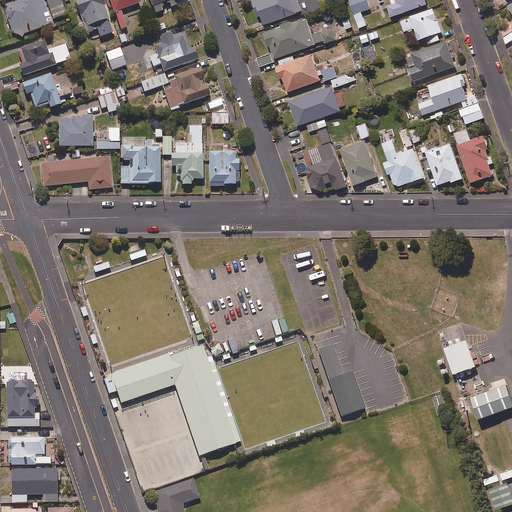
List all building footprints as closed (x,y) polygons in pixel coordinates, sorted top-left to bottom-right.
[(66,16),(61,0),(33,0),(5,10),(15,40),(53,27),(51,21),(66,16)] [(81,36),(98,30),(101,41),(115,36),(111,26),(102,0),(82,0),(83,2),(75,4),(82,25),(78,27),(81,36)] [(109,0),(121,31),(127,29),(121,12),(138,6),(140,5),(138,0),(109,0)] [(149,0),(155,15),(164,12),(161,5),(169,2),(172,9),(189,3),(188,0),(149,0)] [(303,13),(298,0),(255,0),(252,1),(258,17),(261,16),(265,27),(303,13)] [(371,10),(367,0),(349,0),(355,16),(371,10)] [(428,6),(425,0),(391,0),(393,6),(388,8),(392,19),(428,6)] [(443,34),(434,10),(400,22),(405,34),(416,30),(420,42),(431,39),(433,44),(441,41),(439,35),(443,34)] [(362,14),(355,16),(360,30),(367,27),(362,14)] [(264,35),(271,53),(256,58),(261,70),(276,65),(275,61),(336,39),(334,31),(313,38),(307,20),(264,35)] [(165,24),(157,26),(159,34),(167,31),(165,24)] [(191,51),(185,32),(161,41),(162,46),(155,48),(158,56),(150,59),(154,68),(161,66),(164,74),(199,61),(194,50),(191,51)] [(48,52),(45,43),(18,52),(23,65),(19,66),(23,79),(71,62),(66,46),(48,52)] [(457,68),(448,43),(407,57),(412,70),(409,71),(413,83),(457,68)] [(127,66),(120,48),(105,53),(112,71),(127,66)] [(321,82),(312,56),(277,69),(281,79),(283,79),(289,94),(321,82)] [(332,81),(338,79),(334,68),(322,72),(326,83),(332,81)] [(199,69),(174,78),(175,81),(169,83),(171,88),(163,91),(170,112),(178,109),(177,107),(209,97),(199,69)] [(338,79),(332,81),(333,84),(335,89),(357,81),(354,73),(338,79)] [(55,87),(50,75),(22,86),(26,98),(31,96),(36,110),(49,105),(51,111),(63,107),(61,103),(73,99),(69,89),(61,92),(59,86),(55,87)] [(168,85),(165,75),(141,84),(145,93),(168,85)] [(424,117),(430,115),(432,120),(445,115),(443,110),(469,101),(460,76),(429,87),(434,101),(420,106),(424,117)] [(120,111),(118,102),(126,100),(122,84),(112,87),(114,94),(99,98),(102,110),(107,108),(109,114),(120,111)] [(320,129),(329,126),(330,131),(346,126),(342,113),(333,88),(291,103),(299,128),(317,122),(320,129)] [(222,105),(220,99),(207,104),(209,109),(222,105)] [(485,119),(479,103),(460,110),(466,126),(485,119)] [(229,125),(229,114),(212,114),(212,126),(229,125)] [(82,116),(82,120),(59,120),(60,148),(94,148),(93,120),(93,115),(82,116)] [(371,138),(367,125),(359,127),(362,140),(371,138)] [(164,159),(170,158),(170,168),(181,168),(181,188),(191,188),(190,181),(203,181),(202,127),(188,128),(189,145),(176,145),(176,156),(173,156),(172,138),(163,138),(164,159)] [(120,135),(120,130),(109,130),(109,143),(97,143),(97,151),(109,150),(120,150),(120,135)] [(305,147),(299,130),(286,135),(292,151),(305,147)] [(413,146),(408,130),(400,133),(405,149),(413,146)] [(471,142),(467,130),(454,135),(472,185),(494,177),(490,166),(494,165),(485,138),(471,142)] [(398,156),(393,142),(383,146),(389,163),(385,164),(389,177),(392,176),(396,190),(425,180),(414,150),(398,156)] [(146,150),(134,150),(134,148),(122,148),(122,150),(122,162),(133,162),(133,168),(121,168),(121,186),(160,186),(161,147),(152,147),(152,143),(146,143),(146,150)] [(379,178),(366,143),(341,152),(355,187),(379,178)] [(309,170),(308,175),(312,187),(319,191),(334,185),(337,193),(348,188),(332,145),(319,150),(325,163),(309,170)] [(464,181),(452,145),(427,154),(438,187),(452,182),(452,185),(464,181)] [(235,161),(235,154),(242,154),(242,149),(228,150),(228,146),(223,146),(223,154),(209,154),(210,188),(240,187),(239,161),(235,161)] [(112,189),(109,158),(42,165),(44,188),(89,183),(90,191),(112,189)] [(481,366),(471,339),(444,349),(454,376),(481,366)] [(208,358),(204,346),(198,348),(196,345),(112,374),(122,404),(176,386),(200,456),(242,441),(213,356),(208,358)] [(223,354),(220,345),(210,348),(214,357),(223,354)] [(333,345),(319,350),(342,417),(366,409),(353,372),(344,375),(333,345)] [(24,376),(11,377),(11,385),(6,385),(7,429),(39,428),(39,415),(37,415),(36,383),(25,383),(24,376)] [(503,415),(492,386),(471,394),(482,423),(503,415)] [(55,439),(44,439),(9,441),(10,468),(51,466),(51,459),(45,459),(45,452),(56,452),(55,439)] [(57,471),(12,472),(13,504),(27,504),(27,497),(43,496),(43,504),(58,503),(57,471)] [(157,511),(184,511),(184,504),(201,498),(193,477),(155,491),(157,511)] [(511,504),(511,495),(508,483),(490,489),(497,510),(511,504)]
